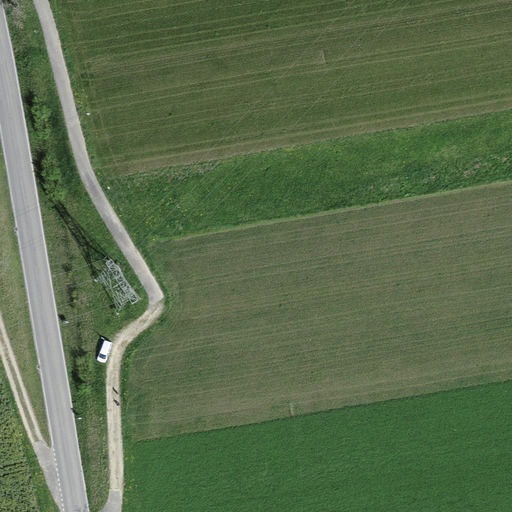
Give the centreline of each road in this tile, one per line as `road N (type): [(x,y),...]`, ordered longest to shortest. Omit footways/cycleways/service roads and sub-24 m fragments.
road 1 (track): [(111,511),(111,362),(156,308),(153,288),(84,167),(39,0)]
road 2 (unclassified): [(77,511),(0,56)]
road 3 (track): [(74,493),(48,469),(0,335)]
